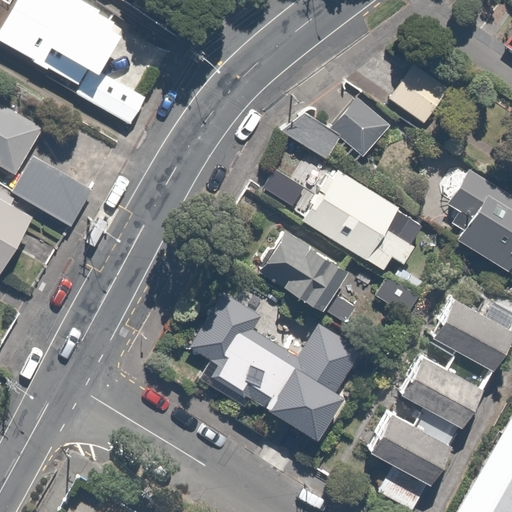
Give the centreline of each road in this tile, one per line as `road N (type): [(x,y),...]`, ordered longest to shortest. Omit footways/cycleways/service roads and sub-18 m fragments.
road 1 (secondary): [(337,0),(214,104),(63,372)]
road 2 (residential): [(63,372),(269,511)]
road 3 (secondary): [(63,372),(0,485)]
